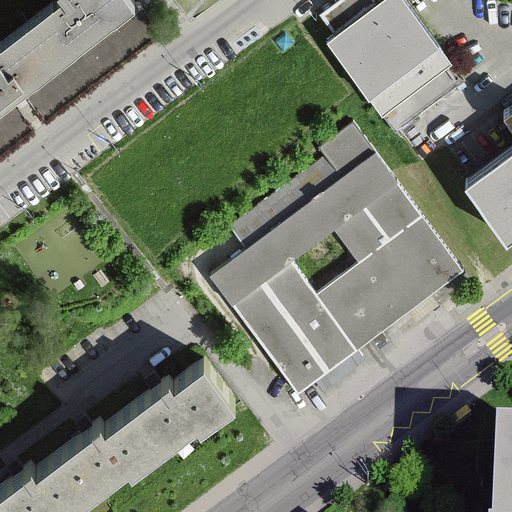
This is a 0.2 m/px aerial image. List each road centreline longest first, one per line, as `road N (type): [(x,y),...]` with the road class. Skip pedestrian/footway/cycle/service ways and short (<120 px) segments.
road 1 (residential): [(0,186),(266,0)]
road 2 (residential): [(511,320),(251,511)]
